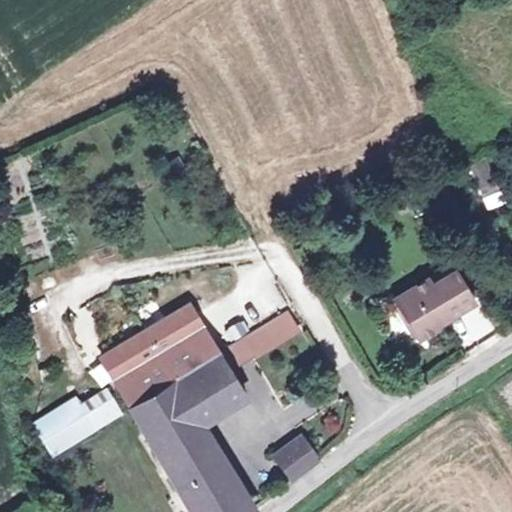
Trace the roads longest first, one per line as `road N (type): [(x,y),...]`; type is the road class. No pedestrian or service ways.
road 1 (unknown): [(385,430),(280,264),(258,258),(175,269)]
road 2 (unclassified): [(511,343),(272,511)]
